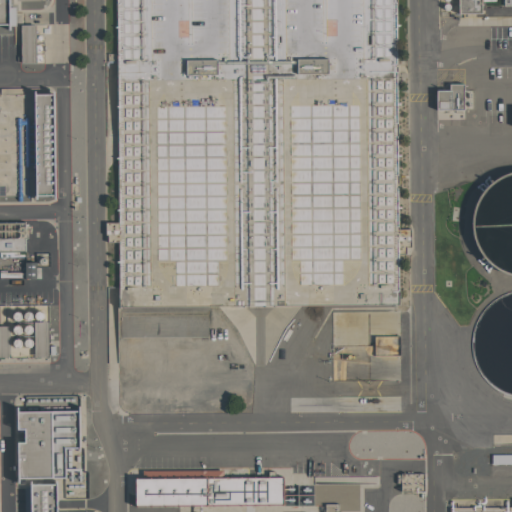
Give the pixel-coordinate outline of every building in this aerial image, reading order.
[(0,0),(8,0),(9,25),(0,25),(0,0)] [(395,0),(398,303),(119,306),(116,0),(395,0)] [(458,13),(458,0),(481,0),(481,13),(458,13)] [(21,62),(20,25),(35,25),(35,62),(21,62)] [(436,109),(436,90),(448,90),(448,84),(463,84),(463,109),(436,109)] [(52,93),(53,196),(36,196),(34,93),(52,93)] [(0,223),(24,223),(24,252),(0,252),(0,223)] [(65,479),(16,479),(16,442),(24,442),(24,429),(17,429),(16,412),(78,411),(78,448),(65,448),(65,479)] [(401,491),(417,491),(417,473),(401,474),(401,491)] [(282,479),(282,506),(135,506),(135,479),(282,479)] [(30,511),(30,485),(55,484),(55,511),(30,511)]
